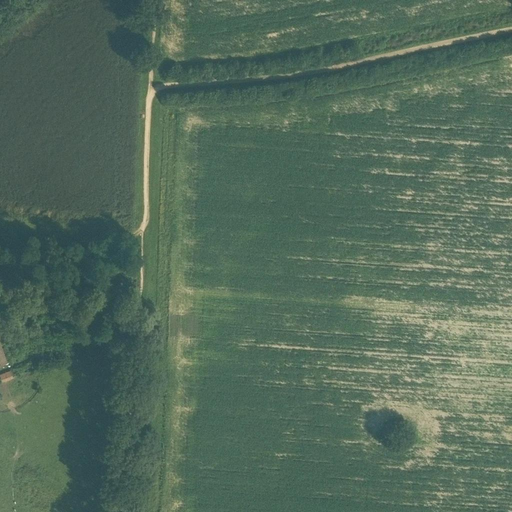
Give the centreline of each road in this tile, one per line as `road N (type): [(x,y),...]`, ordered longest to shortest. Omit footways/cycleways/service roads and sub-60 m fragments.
road 1 (track): [(511,31),(269,78),(149,90)]
road 2 (track): [(123,511),(140,238)]
road 3 (track): [(149,90),(140,238)]
road 4 (track): [(140,238),(73,246),(0,277)]
